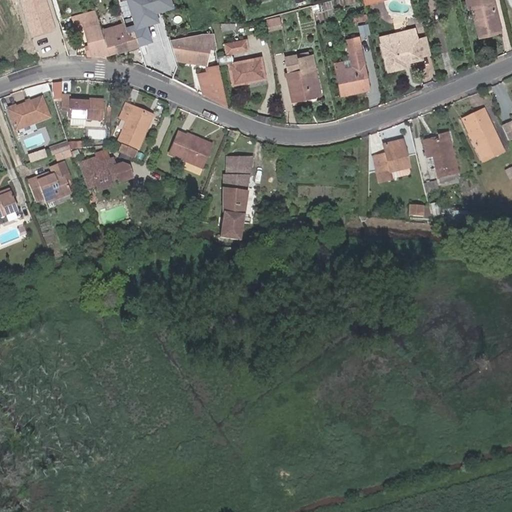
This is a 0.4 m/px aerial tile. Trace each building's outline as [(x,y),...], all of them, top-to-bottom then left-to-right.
[(52,25),(44,0),(25,0),(22,1),(31,31),(52,25)] [(115,51),(153,39),(148,25),(161,21),(159,12),(175,7),(173,0),(125,0),(131,17),(126,18),(125,22),(101,30),(104,39),(111,37),(115,51)] [(487,31),(498,28),(492,2),(472,7),(479,36),(488,34),(487,31)] [(97,16),(95,12),(84,15),(86,21),(97,17),(97,16)] [(104,39),(101,30),(99,22),(97,17),(86,21),(84,15),(74,18),(76,24),(77,29),(85,27),(90,44),(94,54),(107,54),(115,51),(111,37),(104,39)] [(236,31),(236,23),(222,22),(222,31),(236,31)] [(207,35),(207,31),(202,35),(200,46),(208,47),(214,46),(211,34),(207,35)] [(381,38),(388,72),(405,68),(404,62),(421,58),(417,39),(415,31),(396,35),(381,38)] [(173,44),(171,44),(177,58),(180,58),(205,64),(208,47),(200,46),(202,35),(171,40),(173,44)] [(363,78),(366,77),(358,39),(346,42),(351,61),(353,69),(337,72),(342,96),(366,90),(363,78)] [(227,54),(248,50),(245,40),(224,44),(227,54)] [(306,71),(291,75),(287,75),(293,103),(302,101),(309,99),(318,97),(312,69),(316,69),(314,56),(303,58),(306,71)] [(260,57),(229,64),(233,86),(265,79),(260,57)] [(287,61),(291,75),(306,71),(303,58),(287,61)] [(335,64),(337,72),(353,69),(351,61),(335,64)] [(198,78),(202,94),(225,105),(218,65),(207,68),(208,72),(204,73),(204,76),(198,78)] [(312,69),(318,97),(322,96),(316,69),(312,69)] [(89,120),(103,122),(105,102),(71,98),(72,96),(63,95),(61,109),(70,110),(69,118),(74,118),(85,120),(89,120)] [(29,100),(25,101),(14,105),(6,108),(14,128),(47,116),(40,96),(29,100)] [(140,131),(148,113),(125,103),(119,117),(126,120),(118,139),(136,148),(143,132),(140,131)] [(464,132),(466,136),(476,160),(497,151),(481,107),(470,112),(472,116),(460,120),(464,132)] [(472,116),(470,112),(458,117),(460,120),(472,116)] [(151,115),(148,113),(140,131),(143,132),(151,115)] [(85,120),(74,118),(73,126),(88,128),(89,120),(85,120)] [(509,122),(500,127),(506,141),(511,138),(511,123),(510,125),(509,122)] [(233,143),(237,134),(229,131),(225,140),(233,143)] [(207,146),(177,132),(167,154),(196,168),(207,146)] [(427,140),(427,138),(418,139),(421,156),(427,156),(430,177),(450,175),(444,134),(435,135),(435,139),(430,140),(427,140)] [(397,154),(395,137),(379,139),(380,148),(378,149),(373,154),(374,164),(381,167),(401,165),(400,153),(397,154)] [(51,154),(69,149),(67,144),(60,146),(59,144),(48,147),(51,154)] [(381,176),(381,173),(382,173),(381,167),(374,164),(373,154),(378,149),(377,146),(365,148),(368,177),(381,176)] [(96,157),(98,162),(105,160),(102,150),(95,153),(96,157)] [(116,177),(113,166),(110,158),(105,160),(98,162),(96,157),(78,162),(86,187),(93,185),(95,188),(109,184),(108,180),(116,177)] [(250,167),(250,157),(227,157),(227,167),(223,167),(223,177),(223,210),(221,228),(240,231),(250,167)] [(49,165),(51,172),(60,169),(64,179),(68,178),(61,161),(49,165)] [(121,163),(113,166),(116,177),(118,181),(128,178),(125,166),(121,163)] [(402,169),(401,165),(381,167),(382,173),(397,171),(399,171),(401,170),(402,169)] [(501,169),(506,178),(511,175),(511,169),(510,165),(501,169)] [(51,172),(48,173),(46,174),(47,176),(35,181),(34,178),(26,181),(33,200),(41,197),(42,198),(51,195),(52,198),(69,192),(64,179),(60,169),(51,172)] [(46,174),(48,173),(48,171),(25,179),(26,181),(34,178),(35,181),(47,176),(46,174)] [(0,213),(15,207),(8,190),(0,193),(0,213)] [(412,216),(413,206),(400,205),(399,215),(412,216)] [(413,206),(412,216),(420,217),(418,206),(413,206)] [(238,241),(240,231),(221,228),(220,229),(219,238),(238,241)]
